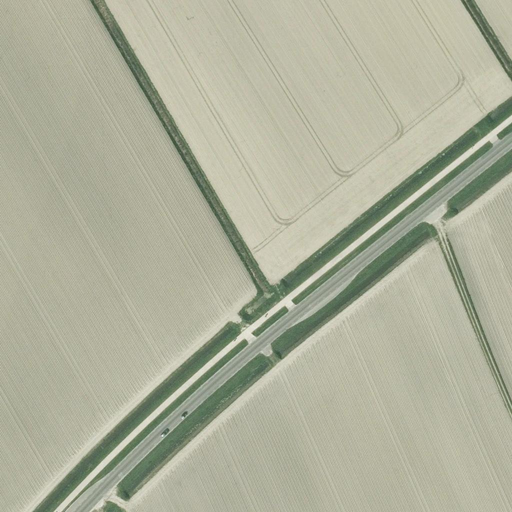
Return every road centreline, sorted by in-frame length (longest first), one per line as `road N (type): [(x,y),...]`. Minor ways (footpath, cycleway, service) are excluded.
road 1 (primary): [(81,511),(250,351),(511,140)]
road 2 (track): [(429,206),(511,409)]
